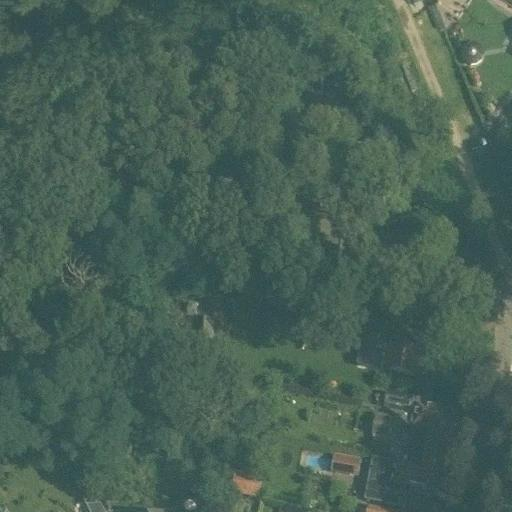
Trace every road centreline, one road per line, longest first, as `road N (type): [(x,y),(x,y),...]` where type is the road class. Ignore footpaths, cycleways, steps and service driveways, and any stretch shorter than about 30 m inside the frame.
road 1 (unclassified): [(0,74),(511,308)]
road 2 (track): [(511,279),(397,0)]
